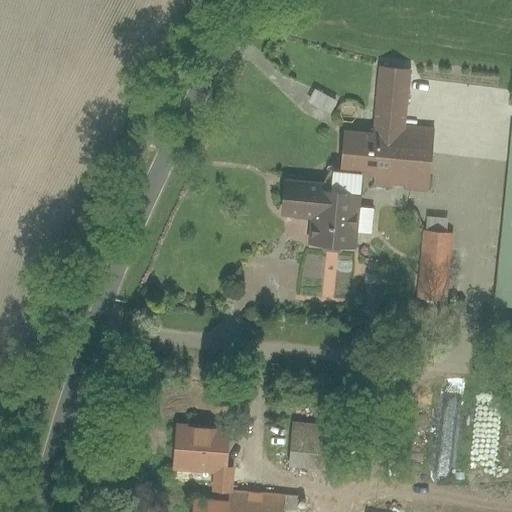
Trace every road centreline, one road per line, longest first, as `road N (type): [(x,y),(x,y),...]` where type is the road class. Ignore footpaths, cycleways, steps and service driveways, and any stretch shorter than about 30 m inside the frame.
road 1 (tertiary): [(34,511),(95,332),(251,0)]
road 2 (track): [(511,375),(95,332)]
